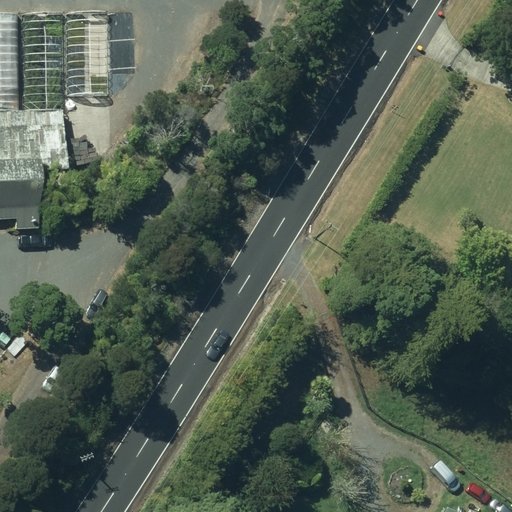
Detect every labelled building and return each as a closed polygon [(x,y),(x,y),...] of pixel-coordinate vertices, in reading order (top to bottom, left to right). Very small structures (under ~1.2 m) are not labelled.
[(66,13),(68,97),(106,96),(104,12),(66,13)] [(21,15),(24,110),(66,109),(63,13),(21,15)] [(0,15),(0,111),(20,112),(19,15),(0,15)] [(203,28),(212,30),(214,19),(204,17),(203,28)] [(0,113),(0,220),(16,220),(16,230),(37,229),(36,208),(44,207),(43,173),(64,172),(61,112),(0,113)]
